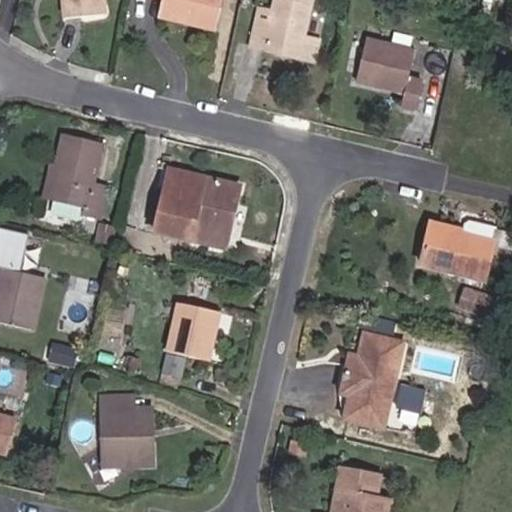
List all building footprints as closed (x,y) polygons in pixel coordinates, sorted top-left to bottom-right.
[(59,0),(60,18),(95,16),(94,0),(59,0)] [(156,0),(155,10),(191,18),(189,25),(209,28),(213,0),(156,0)] [(304,0),(265,0),(264,7),(250,4),(244,37),(283,46),(281,53),(308,59),(316,16),(302,13),(304,0)] [(153,18),(189,25),(191,18),(155,10),(153,18)] [(403,67),(408,42),(359,31),(349,73),(396,83),(393,97),(409,100),(416,70),(403,67)] [(56,162),(61,163),(53,196),(83,204),(81,211),(98,215),(107,183),(92,180),(100,143),(63,134),(56,162)] [(43,193),(53,196),(61,163),(56,162),(51,161),(43,193)] [(232,227),(241,184),(206,176),(200,204),(161,196),(154,228),(212,241),(217,223),(232,227)] [(464,221),(463,229),(429,222),(421,258),(483,272),(493,228),(464,221)] [(227,245),(232,227),(217,223),(212,241),(227,245)] [(16,248),(0,244),(0,288),(4,289),(0,306),(0,321),(31,329),(45,274),(11,266),(16,248)] [(489,305),(493,288),(466,282),(463,300),(489,305)] [(215,347),(224,310),(180,299),(171,336),(215,347)] [(404,335),(367,328),(347,362),(338,360),(334,380),(344,381),(348,415),(384,423),(404,335)] [(167,353),(164,374),(187,376),(189,355),(167,353)] [(402,408),(426,412),(430,387),(406,384),(402,408)] [(107,393),(107,409),(132,409),(133,394),(107,393)] [(0,443),(8,446),(16,412),(0,407),(0,443)] [(152,410),(132,409),(107,409),(105,461),(151,461),(152,410)] [(291,443),(289,455),(303,459),(305,446),(291,443)] [(381,471),(344,462),(332,511),(324,511),(316,510),(315,511),(388,511),(392,498),(376,495),(381,471)]
